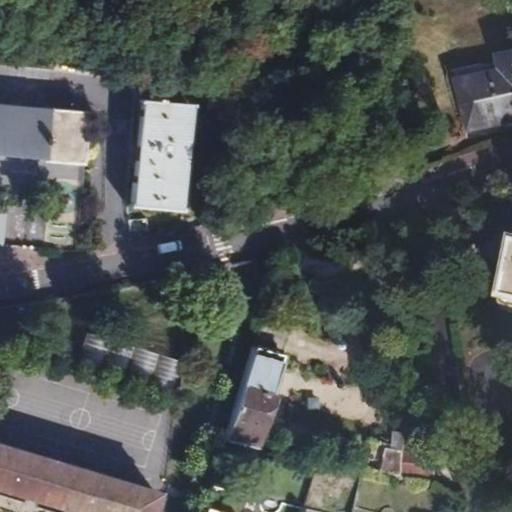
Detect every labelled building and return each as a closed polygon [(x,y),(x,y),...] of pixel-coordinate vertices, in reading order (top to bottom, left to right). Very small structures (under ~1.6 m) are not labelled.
[(511,116),(511,56),(455,67),(466,125),(511,116)] [(0,105),(0,152),(54,158),(60,111),(0,105)] [(120,210),(167,214),(176,109),(129,105),(120,210)] [(394,159),(388,138),(370,143),(376,165),(394,159)] [(511,240),(511,241),(498,298),(511,301),(511,240)] [(33,262),(32,249),(11,250),(12,264),(33,262)] [(252,446),(262,410),(269,412),(273,397),(266,395),(285,324),(256,316),(222,439),(252,446)] [(80,332),(70,366),(166,394),(176,360),(80,332)] [(404,449),(405,431),(385,430),(384,470),(402,474),(402,470),(404,449)] [(144,511),(150,491),(0,446),(0,491),(68,511),(144,511)] [(433,472),(434,451),(404,449),(402,470),(433,472)] [(204,501),(201,511),(210,511),(213,504),(204,501)]
